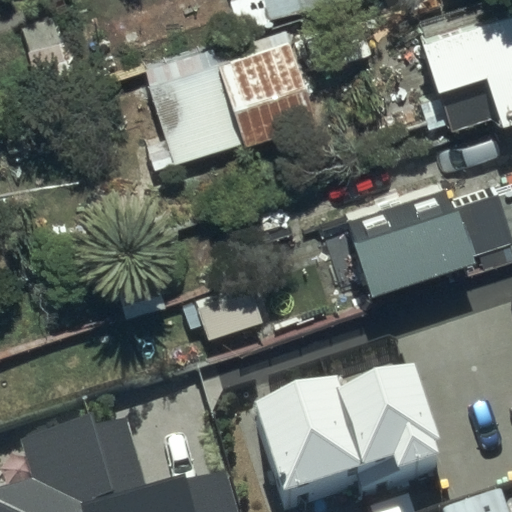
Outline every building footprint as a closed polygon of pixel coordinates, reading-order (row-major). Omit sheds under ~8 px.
[(511,11),(409,45),(426,95),(474,78),(491,127),(511,119),(511,11)] [(320,47),(379,49),(381,16),(321,15),(320,47)] [(277,31),(204,55),(209,72),(144,92),(157,134),(142,139),(149,164),(302,115),(277,31)] [(446,201),(345,234),(361,288),(464,256),(446,201)] [(101,252),(119,313),(234,277),(215,216),(101,252)] [(251,406),(286,510),(358,486),(361,497),(435,472),(401,370),(338,391),(334,379),(251,406)] [(90,439),(88,431),(18,451),(29,489),(0,497),(0,511),(231,511),(221,478),(145,500),(124,429),(90,439)]
